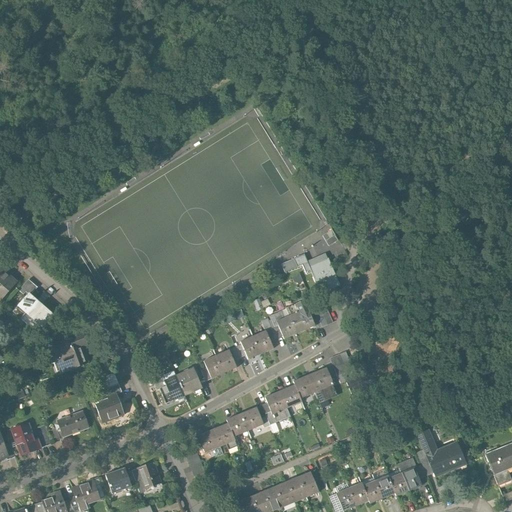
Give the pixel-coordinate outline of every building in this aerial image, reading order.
[(338,241),(332,231),(322,237),(328,247),(338,241)] [(307,275),(312,273),(310,267),(304,255),(281,265),(285,273),(298,268),(298,267),(303,265),(307,275)] [(329,260),(310,267),(312,273),(321,294),(340,286),(329,260)] [(0,267),(0,302),(18,283),(0,267)] [(278,271),(275,267),(269,270),(272,275),(278,271)] [(267,275),(265,272),(249,282),(251,285),(267,275)] [(292,278),(294,283),(299,284),(303,282),(299,275),(292,278)] [(28,280),(18,292),(23,296),(26,293),(28,295),(30,297),(37,288),(28,280)] [(54,318),(41,307),(30,297),(28,295),(13,313),(21,320),(26,313),(32,318),(38,324),(33,330),(39,335),(54,318)] [(300,313),(292,316),(299,333),(314,327),(309,314),(304,302),(296,305),(300,313)] [(315,312),(309,314),(314,327),(321,324),(322,328),(333,323),(324,302),(313,306),(315,312)] [(271,321),(268,322),(269,324),(272,330),(279,327),(277,323),(274,316),(270,317),(271,321)] [(284,340),(299,333),(292,316),(277,323),(279,327),(284,340)] [(265,332),(253,338),(260,355),(272,349),(265,332)] [(84,336),(47,348),(52,363),(56,375),(78,368),(87,364),(82,349),(88,347),(84,336)] [(247,360),(260,355),(253,338),(240,343),(241,346),(246,357),(247,360)] [(364,341),(354,345),(358,352),(367,348),(364,341)] [(241,346),(228,352),(233,362),(246,357),(241,346)] [(228,352),(216,357),(223,374),(235,368),(233,362),(228,352)] [(350,363),(346,353),(330,360),(338,378),(350,373),(346,365),(350,363)] [(210,379),(223,374),(216,357),(203,362),(206,370),(210,379)] [(326,369),(309,375),(316,391),(332,384),(326,369)] [(156,391),(167,386),(165,383),(160,370),(149,375),(156,391)] [(201,372),(206,382),(211,380),(210,379),(206,370),(201,372)] [(194,371),(180,377),(188,397),(203,390),(194,371)] [(105,391),(107,397),(121,391),(115,375),(104,379),(108,389),(105,391)] [(293,382),(295,386),(300,398),(316,391),(309,375),(293,382)] [(174,403),(188,397),(180,377),(165,383),(167,386),(174,403)] [(295,386),(280,392),(286,408),(301,402),(300,398),(295,386)] [(271,414),(286,408),(280,392),(265,398),(267,404),(271,414)] [(97,407),(103,424),(123,417),(116,396),(108,398),(109,403),(97,407)] [(262,407),(266,416),(271,414),(267,404),(262,407)] [(256,408),(241,414),(248,431),(263,425),(261,420),(256,408)] [(226,421),(228,425),(233,437),(248,431),(241,414),(226,421)] [(266,416),(266,418),(269,424),(270,427),(276,424),(271,414),(266,416)] [(58,425),(63,439),(89,430),(83,415),(58,425)] [(12,430),(21,457),(41,450),(38,440),(34,441),(28,425),(12,430)] [(228,425),(213,431),(220,447),(235,441),(233,437),(228,425)] [(434,474),(436,477),(467,464),(458,442),(437,451),(428,430),(418,434),(425,451),(434,474)] [(205,453),(220,447),(213,431),(198,437),(203,448),(205,453)] [(0,460),(8,458),(5,447),(0,434),(0,460)] [(198,437),(193,439),(197,450),(203,448),(198,437)] [(511,444),(485,455),(498,487),(511,481),(507,470),(511,467),(511,444)] [(11,445),(5,447),(8,458),(9,460),(15,458),(11,445)] [(197,483),(207,479),(195,450),(185,454),(197,483)] [(417,454),(421,465),(426,477),(434,474),(425,451),(417,454)] [(283,460),(280,454),(271,458),(273,463),(283,460)] [(402,475),(402,474),(415,469),(415,468),(417,467),(413,459),(398,465),(402,475)] [(253,472),(249,463),(244,465),(248,474),(253,472)] [(161,483),(154,464),(138,470),(144,489),(161,483)] [(419,480),(426,477),(421,465),(417,467),(415,468),(415,469),(419,480)] [(124,469),(106,476),(113,495),(131,488),(131,487),(126,474),(124,469)] [(415,469),(402,474),(410,492),(422,486),(419,480),(415,469)] [(138,470),(131,472),(136,485),(140,494),(146,492),(144,489),(138,470)] [(131,487),(136,485),(131,472),(126,474),(131,487)] [(310,474),(298,478),(307,499),(319,494),(310,474)] [(397,497),(410,492),(402,474),(402,475),(390,480),(396,494),(397,497)] [(389,477),(376,482),(383,499),(396,494),(390,480),(389,477)] [(295,504),(307,499),(298,478),(286,483),(295,504)] [(98,481),(93,482),(100,500),(105,498),(98,481)] [(93,482),(80,487),(87,507),(100,502),(100,500),(93,482)] [(371,504),(383,499),(376,482),(364,487),(369,501),(371,504)] [(282,509),(295,504),(286,483),(274,488),(282,509)] [(362,484),(350,489),(357,506),(369,501),(364,487),(362,484)] [(88,511),(87,507),(80,487),(72,490),(75,498),(70,500),(70,501),(74,511),(88,511)] [(274,488),(262,493),(269,511),(274,511),(282,509),(274,488)] [(344,511),(357,506),(350,489),(337,494),(344,511)] [(52,499),(42,503),(45,511),(66,511),(63,504),(59,492),(51,495),(52,499)] [(511,492),(501,497),(503,504),(511,500),(511,492)] [(269,511),(262,493),(250,498),(255,511),(269,511)] [(255,511),(250,498),(238,503),(241,511),(255,511)] [(66,511),(73,511),(74,511),(70,501),(63,504),(66,511)] [(45,511),(42,503),(28,508),(29,511),(45,511)] [(234,511),(241,511),(238,503),(232,506),(234,511)]
